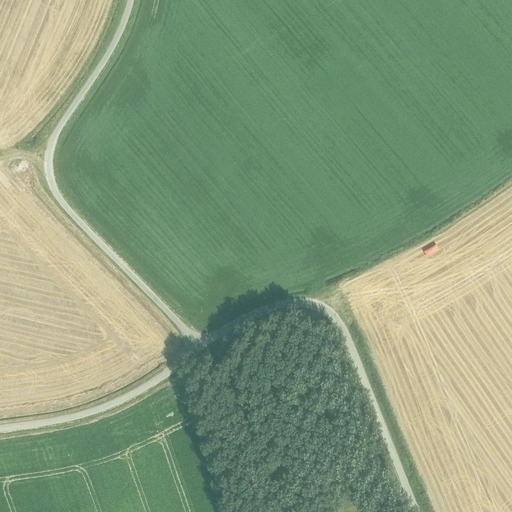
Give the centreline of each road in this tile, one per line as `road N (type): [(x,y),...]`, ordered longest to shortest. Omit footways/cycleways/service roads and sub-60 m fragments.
road 1 (unclassified): [(199,347),(64,205),(47,170),(56,133),(105,59),(130,0)]
road 2 (unclassified): [(415,511),(341,326),(327,309),(290,302),(255,312),(199,347)]
road 3 (unclassified): [(199,347),(106,405),(0,428)]
